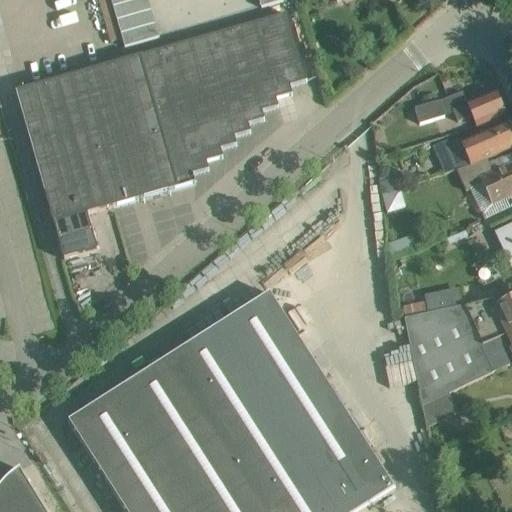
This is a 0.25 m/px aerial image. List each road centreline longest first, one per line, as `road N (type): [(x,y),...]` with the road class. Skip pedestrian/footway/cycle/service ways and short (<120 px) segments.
road 1 (unclassified): [(0,397),(22,392),(65,360),(478,0)]
road 2 (unknown): [(410,511),(409,478),(362,370),(350,318),(356,106)]
